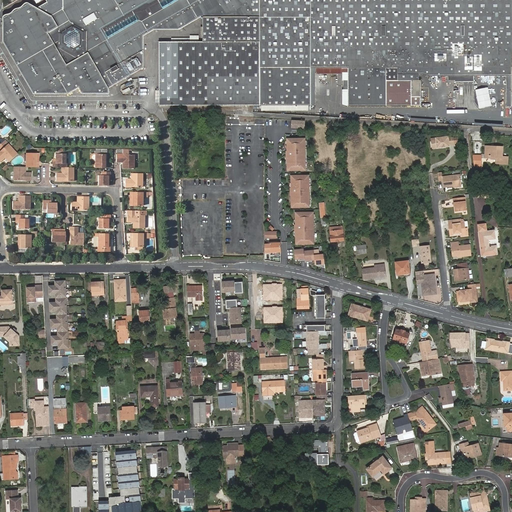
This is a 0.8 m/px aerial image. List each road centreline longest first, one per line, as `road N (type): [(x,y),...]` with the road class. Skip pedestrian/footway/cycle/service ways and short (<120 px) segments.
road 1 (residential): [(30,443),(338,422),(336,284)]
road 2 (residential): [(120,268),(254,266),(336,284)]
road 3 (residential): [(120,268),(116,194),(0,188)]
road 4 (residential): [(401,511),(410,480),(478,473),(502,484),(506,511)]
